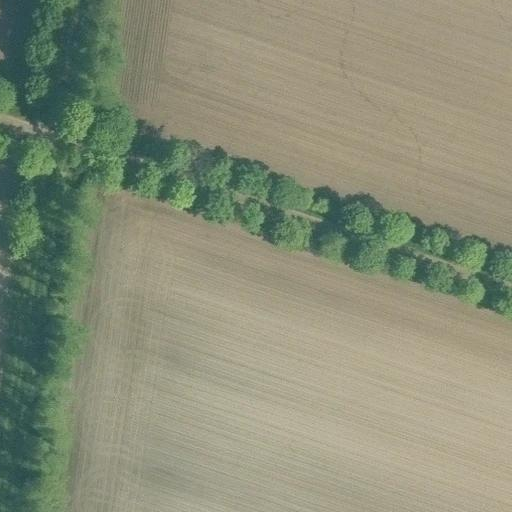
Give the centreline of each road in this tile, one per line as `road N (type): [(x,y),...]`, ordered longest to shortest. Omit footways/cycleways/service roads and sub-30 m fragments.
road 1 (unclassified): [(0,116),(511,288)]
road 2 (track): [(0,490),(71,0)]
